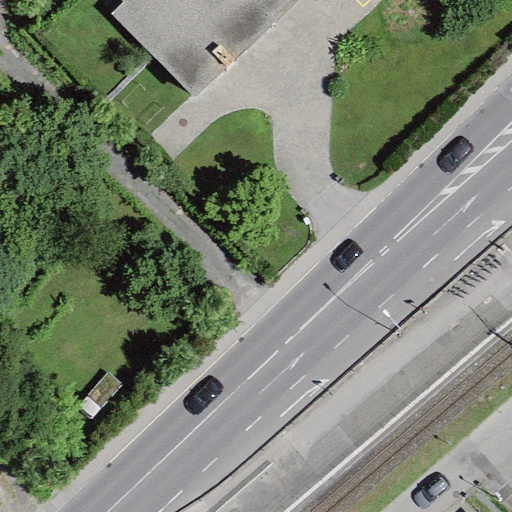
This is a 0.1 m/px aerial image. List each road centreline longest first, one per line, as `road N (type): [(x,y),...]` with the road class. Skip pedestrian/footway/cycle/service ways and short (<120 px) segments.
road 1 (secondary): [(104,511),(293,352),(511,142)]
road 2 (residential): [(511,430),(417,511)]
